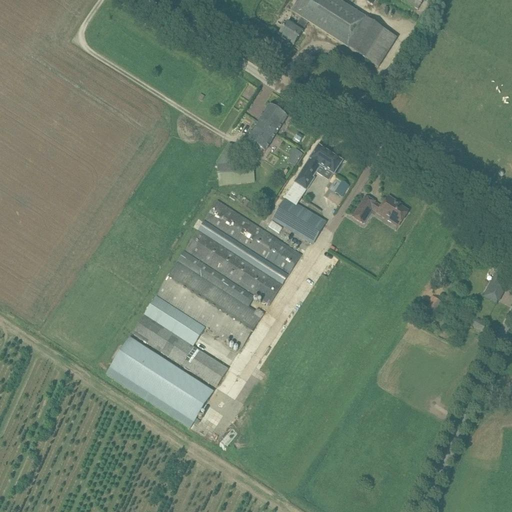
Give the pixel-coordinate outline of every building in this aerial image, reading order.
[(364,17),(337,0),(299,0),(292,12),(301,18),(295,27),(288,23),(279,37),(280,37),(280,36),(291,43),(290,44),(294,46),(309,23),(379,68),(397,39),(363,18),(364,17)] [(400,0),(418,11),(424,0),(400,0)] [(264,114),(247,140),(248,141),(265,152),(282,126),(287,118),(269,106),(264,114)] [(223,155),(228,157),(233,160),(239,150),(234,147),(229,144),(223,155)] [(342,162),(319,147),(310,160),(311,160),(296,183),(307,190),(314,179),(313,179),(317,173),(323,177),(327,171),(334,175),(342,162)] [(296,149),(289,163),(296,167),(303,153),(296,149)] [(219,186),(255,182),(253,161),(217,164),(219,186)] [(400,225),(403,221),(408,212),(395,204),(396,202),(389,197),(382,208),(366,198),(360,206),(353,217),(363,224),(372,210),(378,213),(378,214),(385,218),(386,216),(400,225)] [(321,231),(326,223),(285,199),(272,220),(309,243),(318,229),(321,231)] [(157,296),(133,334),(217,388),(228,370),(193,348),(206,327),(241,350),(264,314),(257,309),(255,314),(248,309),(243,306),(251,294),(256,297),(270,306),(302,256),(218,202),(204,223),(199,231),(186,251),(177,263),(157,296)] [(272,222),(269,227),(279,234),(283,229),(272,222)] [(484,297),(496,303),(498,301),(499,301),(511,277),(511,276),(511,273),(511,255),(506,253),(484,297)] [(431,318),(441,302),(432,296),(422,313),(431,318)] [(477,320),(474,327),(482,331),(486,324),(477,320)] [(214,393),(130,339),(110,369),(194,423),(214,393)]
